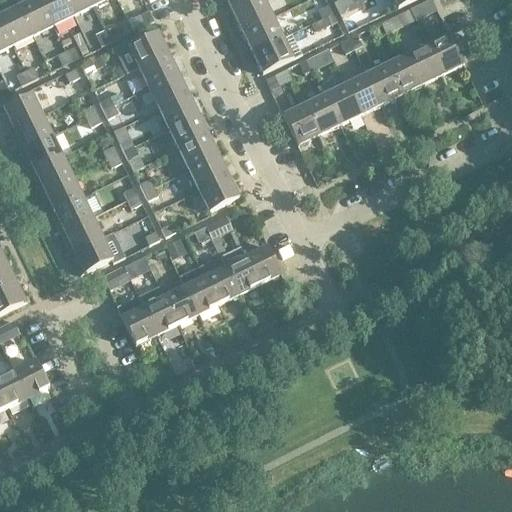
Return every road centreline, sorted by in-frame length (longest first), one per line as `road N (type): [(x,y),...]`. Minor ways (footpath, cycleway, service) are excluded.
road 1 (residential): [(0,489),(337,326),(302,235)]
road 2 (residential): [(302,235),(187,0)]
road 3 (residential): [(302,235),(507,140)]
